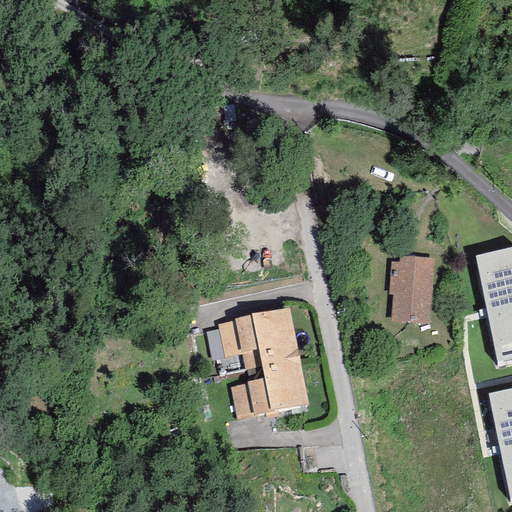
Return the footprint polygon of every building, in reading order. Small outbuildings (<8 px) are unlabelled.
[(511,247),(474,258),(498,366),(511,362),(511,247)] [(399,263),(391,262),(388,295),(392,296),(390,321),(428,324),(433,259),(400,257),(399,263)] [(289,308),(218,325),(228,373),(262,367),(299,360),(289,308)] [(299,360),(262,367),(264,379),(230,387),(236,421),(308,404),(299,360)] [(511,390),(488,396),(511,499),(511,498),(511,390)]
